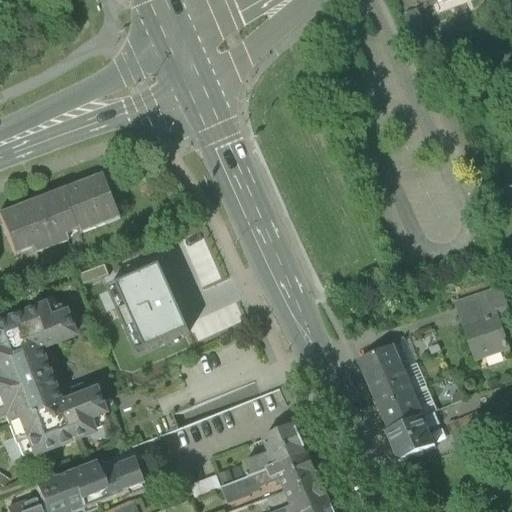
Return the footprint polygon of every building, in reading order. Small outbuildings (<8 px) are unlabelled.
[(405,18),(420,57),(433,50),(419,12),(405,18)] [(103,177),(64,192),(79,230),(81,235),(120,220),(103,177)] [(63,237),(79,230),(64,192),(63,190),(0,214),(0,223),(13,256),(29,250),(31,257),(66,243),(63,237)] [(105,267),(79,277),(84,288),(110,278),(105,267)] [(161,268),(108,292),(137,358),(190,334),(161,268)] [(480,298),(484,311),(494,308),(498,321),(510,317),(501,291),(480,298)] [(457,306),(461,319),(470,316),(484,311),(480,298),(457,306)] [(21,459),(27,461),(32,459),(32,460),(90,438),(92,437),(91,433),(101,429),(104,423),(102,418),(103,417),(94,393),(68,403),(68,402),(62,404),(54,383),(51,373),(50,373),(42,352),(48,350),(73,340),(72,338),(64,315),(62,316),(60,310),(55,308),(44,312),(42,308),(0,324),(0,420),(5,419),(15,446),(16,446),(21,459)] [(508,349),(498,321),(494,308),(484,311),(470,316),(474,327),(465,330),(475,360),(508,349)] [(470,316),(461,319),(465,330),(474,327),(470,316)] [(359,363),(370,387),(402,373),(391,348),(359,363)] [(412,396),(402,373),(370,387),(380,410),(412,396)] [(423,420),(412,396),(380,410),(391,434),(423,420)] [(435,448),(423,420),(391,434),(387,435),(399,463),(435,448)] [(449,431),(455,443),(480,432),(474,420),(449,431)] [(264,443),(270,457),(276,470),(309,456),(297,429),(264,443)] [(286,494),(319,480),(309,456),(276,470),(280,480),(285,494),(286,494)] [(269,473),(276,470),(270,457),(243,468),(249,481),(269,473)] [(7,511),(6,511),(83,511),(85,508),(93,504),(94,508),(147,487),(137,461),(102,475),(97,472),(94,465),(34,488),(38,499),(7,511)] [(230,484),(244,477),(238,467),(225,474),(230,484)] [(274,483),(280,480),(276,470),(269,473),(274,483)] [(249,493),(274,483),(269,473),(249,481),(222,491),(229,508),(251,499),(249,493)] [(292,509),(293,511),(320,511),(331,508),(319,480),(286,494),(292,509)]
